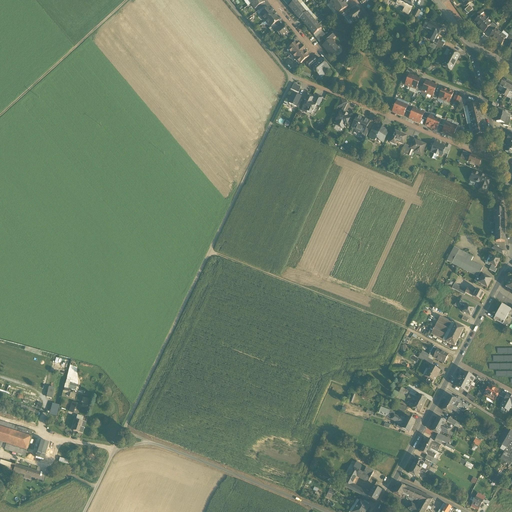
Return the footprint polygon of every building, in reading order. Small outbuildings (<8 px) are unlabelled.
[(265,3),(262,0),(257,0),(251,4),(255,10),(256,9),(263,4),(265,3)] [(330,4),(334,9),(344,2),(342,0),(335,0),(332,2),(330,4)] [(396,4),(410,12),(412,8),(416,0),(397,0),(397,1),(398,1),(396,4)] [(296,1),(293,3),(289,7),(292,11),(300,5),(296,1)] [(347,7),(344,2),(334,9),(338,14),(346,8),(347,7)] [(256,9),(258,12),(259,11),(265,7),(263,4),(256,9)] [(303,9),(300,5),(292,11),(296,16),(303,9)] [(469,6),(468,5),(467,6),(468,7),(464,11),(468,15),(473,10),(469,6)] [(265,22),(274,14),(269,8),(267,10),(262,14),(260,15),(263,18),(263,20),(265,22)] [(340,16),(344,14),(348,11),(346,8),(338,14),(340,16)] [(306,13),(303,9),(296,16),(299,20),(307,13),(306,13)] [(351,9),(348,11),(344,14),(347,17),(349,16),(349,15),(354,12),(351,9)] [(353,22),(354,22),(363,17),(357,9),(354,12),(349,15),(352,19),(351,20),(353,22)] [(311,17),(307,13),(299,20),(300,19),(303,23),(311,17)] [(279,21),(274,14),(265,22),(271,28),(279,21)] [(474,22),(479,27),(486,21),(481,16),(478,19),(478,18),(474,22)] [(311,17),(303,23),(307,27),(314,21),(311,17)] [(433,43),(434,43),(436,39),(442,28),(427,20),(423,28),(431,32),(427,39),(433,43)] [(318,25),(314,21),(307,27),(310,31),(318,25)] [(491,26),(486,21),(479,27),(484,33),(488,29),(491,26)] [(280,35),(283,38),(289,33),(286,30),(285,29),(285,28),(283,25),(279,29),(275,32),(279,36),(280,35)] [(321,30),(318,25),(310,31),(314,36),(320,30),(321,30)] [(314,36),(315,38),(322,32),(320,30),(314,36)] [(490,37),(495,41),(501,34),(496,30),(493,33),(490,37)] [(324,35),(322,32),(315,38),(317,40),(324,35)] [(324,39),(327,43),(330,40),(331,41),(334,38),(331,33),(324,39)] [(506,38),(501,34),(495,41),(501,46),(504,42),(506,38)] [(326,37),(324,35),(317,40),(319,43),(326,37)] [(436,47),(437,45),(439,41),(436,39),(434,43),(433,43),(432,45),(431,44),(429,49),(433,51),(436,47)] [(330,57),(332,57),(336,54),(337,54),(339,52),(339,51),(331,41),(330,40),(327,43),(324,46),(324,47),(327,52),(327,53),(330,57)] [(309,57),(304,51),(302,49),(297,43),(292,47),(288,51),(300,65),(309,57)] [(443,67),(451,71),(459,56),(451,52),(443,67)] [(306,63),(310,68),(311,67),(317,62),(313,58),(306,63)] [(316,72),(319,75),(322,73),(323,75),(329,70),(321,60),(319,62),(318,61),(317,62),(311,67),(313,69),(313,70),(313,71),(314,73),(316,73),(316,72)] [(405,86),(410,88),(415,78),(409,75),(405,86)] [(420,80),(415,78),(410,88),(416,90),(418,86),(420,80)] [(501,95),(504,96),(511,84),(504,80),(500,87),(504,89),(502,93),(501,95)] [(422,93),(427,95),(431,84),(426,82),(423,88),(421,92),(422,93)] [(437,87),(431,84),(427,95),(432,97),(434,93),(437,87)] [(301,88),(294,85),(291,90),(298,93),(301,88)] [(439,100),(444,101),(448,91),(442,89),(440,95),(438,99),(439,100)] [(453,93),(448,91),(444,101),(449,104),(453,93)] [(301,98),(293,94),(289,104),(296,108),(301,98)] [(316,105),(319,106),(323,98),(317,96),(314,102),(315,102),(315,103),(317,104),(316,105)] [(452,103),(458,105),(461,98),(455,96),(452,103)] [(302,111),(307,114),(307,113),(308,111),(310,110),(313,112),(313,111),(314,111),(315,109),(314,109),(316,105),(317,104),(315,103),(312,102),(313,99),(308,97),(306,101),(302,111)] [(340,109),(344,110),(347,104),(341,101),(338,108),(340,109)] [(392,112),(398,115),(402,104),(397,102),(395,106),(392,112)] [(408,106),(402,104),(398,115),(403,117),(406,111),(408,107),(408,106)] [(467,106),(468,113),(479,110),(478,104),(467,106)] [(409,119),(414,122),(419,111),(413,109),(411,113),(409,119)] [(468,113),(470,118),(481,116),(479,110),(468,113)] [(424,114),(419,111),(414,122),(420,124),(422,118),(424,114)] [(343,129),(344,127),(345,128),(350,118),(347,116),(348,115),(344,114),(344,115),(342,114),(340,113),(340,114),(337,120),(335,123),(337,124),(336,125),(343,129)] [(504,124),(506,115),(504,114),(499,113),(498,113),(499,113),(498,116),(496,122),(504,124)] [(425,126),(431,129),(435,118),(430,116),(428,120),(425,126)] [(470,118),(471,124),(482,122),(481,116),(470,118)] [(363,132),(364,133),(366,129),(369,123),(362,119),(358,117),(352,129),(356,131),(357,130),(363,132)] [(441,121),(435,118),(431,129),(436,131),(439,125),(441,121)] [(471,124),(472,130),(483,128),(482,122),(471,124)] [(442,133),(447,135),(452,125),(446,123),(444,127),(442,133)] [(374,128),(375,128),(374,125),(368,137),(371,142),(373,143),(375,142),(377,137),(376,136),(375,135),(375,134),(372,132),(374,128)] [(457,127),(452,125),(447,135),(453,138),(455,132),(457,127)] [(376,136),(377,137),(379,139),(380,141),(383,143),(387,133),(385,132),(384,131),(380,129),(380,128),(379,129),(378,128),(377,128),(377,127),(375,128),(374,128),(372,132),(375,134),(375,135),(376,136)] [(485,134),(483,128),(472,130),(474,136),(485,134)] [(360,138),(365,140),(369,131),(366,129),(364,133),(363,132),(362,134),(360,138)] [(395,132),(392,141),(395,142),(403,146),(407,137),(395,132)] [(411,149),(412,150),(415,151),(417,152),(416,154),(421,156),(426,145),(414,140),(411,148),(411,149)] [(434,144),(431,153),(434,154),(434,155),(438,157),(438,156),(442,157),(443,154),(445,148),(434,144)] [(468,163),(479,167),(482,160),(471,155),(468,163)] [(472,178),(471,180),(476,182),(478,183),(477,184),(481,185),(478,192),(484,194),(486,187),(487,188),(491,180),(479,175),(479,174),(473,172),(471,178),(472,178)] [(495,210),(495,226),(504,226),(504,210),(495,210)] [(504,242),(504,226),(495,226),(496,242),(504,242)] [(492,249),(503,255),(504,252),(493,246),(492,249)] [(459,268),(478,278),(483,268),(471,262),(473,258),(466,254),(454,248),(447,262),(459,268)] [(491,257),(490,259),(491,260),(490,261),(488,260),(487,263),(489,264),(491,265),(495,267),(496,268),(500,260),(493,257),(492,257),(491,257)] [(484,287),(487,288),(492,280),(482,275),(478,283),(481,285),(484,287)] [(465,294),(467,290),(454,284),(452,289),(464,295),(465,294)] [(467,290),(465,294),(480,302),(484,294),(476,290),(476,291),(474,290),(472,293),(467,290)] [(474,309),(468,306),(466,305),(465,307),(462,312),(470,316),(474,309)] [(502,321),(504,322),(507,316),(508,315),(511,317),(511,311),(502,305),(502,306),(500,311),(499,311),(495,317),(502,321)] [(438,321),(435,326),(433,330),(431,335),(446,342),(455,325),(440,317),(438,321)] [(445,342),(454,347),(464,329),(455,324),(455,325),(446,342),(445,342)] [(429,356),(433,358),(438,350),(433,348),(429,356)] [(448,356),(438,350),(433,358),(444,364),(448,356)] [(428,358),(432,361),(433,358),(429,356),(423,352),(421,355),(423,356),(426,358),(428,358)] [(76,368),(69,366),(63,388),(68,389),(70,383),(77,385),(77,383),(76,368)] [(434,382),(437,377),(436,377),(439,371),(430,366),(428,370),(429,371),(426,377),(427,378),(434,382)] [(454,387),(467,393),(469,388),(468,387),(470,383),(472,384),(474,379),(462,372),(459,378),(457,381),(458,381),(454,387)] [(484,396),(494,402),(497,396),(499,392),(495,389),(492,387),(492,388),(489,386),(486,393),(484,396)] [(46,397),(52,398),(54,388),(48,387),(46,397)] [(477,396),(482,398),(483,396),(485,392),(480,390),(479,391),(477,396)] [(405,404),(406,401),(397,397),(398,396),(393,393),(391,397),(405,404)] [(399,393),(398,396),(397,397),(406,401),(408,398),(399,393)] [(466,397),(474,402),(475,399),(468,394),(466,397)] [(427,399),(419,395),(417,399),(415,402),(423,406),(427,399)] [(511,397),(508,395),(505,400),(501,409),(508,412),(511,407),(511,397)] [(449,396),(445,403),(453,407),(455,404),(457,400),(449,396)] [(423,406),(415,402),(414,405),(412,409),(414,410),(414,411),(415,412),(416,411),(420,413),(423,406)] [(452,410),(453,407),(445,403),(442,410),(450,414),(452,410)] [(386,418),(395,422),(398,424),(400,421),(401,419),(400,418),(394,415),(391,414),(392,412),(381,408),(378,415),(386,418)] [(438,417),(434,424),(442,428),(444,425),(446,421),(438,417)] [(406,420),(405,423),(404,425),(403,425),(402,426),(401,429),(402,429),(409,433),(411,429),(415,422),(407,418),(406,420)] [(73,431),(78,433),(80,427),(84,428),(85,424),(82,422),(76,420),(74,425),(73,431)] [(0,422),(0,427),(30,438),(32,432),(0,422)] [(439,435),(441,431),(442,428),(434,424),(431,431),(438,435),(439,435)] [(0,427),(0,442),(2,443),(6,444),(26,451),(30,438),(0,427)] [(502,455),(506,449),(511,441),(511,438),(511,432),(506,429),(504,433),(501,439),(501,440),(499,443),(502,445),(503,446),(504,445),(507,446),(506,448),(504,451),(504,452),(502,455)] [(423,445),(431,449),(434,443),(427,439),(423,445)] [(41,441),(37,453),(36,456),(35,458),(43,461),(48,443),(41,441)] [(440,446),(434,443),(431,449),(437,453),(441,446),(440,446)] [(24,456),(26,451),(6,444),(4,450),(24,456)] [(427,456),(429,452),(431,449),(423,445),(420,452),(427,456)] [(505,463),(511,453),(506,449),(502,455),(500,459),(505,463)] [(0,467),(13,472),(15,465),(0,460),(0,467)] [(416,460),(412,467),(420,471),(422,468),(424,464),(416,460)] [(356,463),(353,468),(359,471),(362,466),(356,463)] [(31,477),(34,478),(36,472),(19,467),(17,473),(24,475),(31,477)] [(419,473),(420,471),(412,467),(409,474),(417,478),(419,473)] [(357,476),(359,471),(353,468),(351,473),(357,476)] [(366,469),(364,474),(365,474),(365,473),(368,475),(368,476),(371,478),(374,473),(366,469)] [(352,485),(357,476),(351,473),(346,482),(352,485)] [(421,504),(419,507),(426,511),(433,499),(406,487),(406,488),(399,484),(393,493),(401,498),(403,494),(410,498),(409,500),(412,502),(414,500),(420,503),(421,504)] [(374,487),(370,495),(368,498),(376,502),(382,492),(374,487)] [(368,500),(368,498),(370,495),(362,491),(361,493),(360,495),(368,500)] [(476,507),(479,509),(483,502),(483,501),(483,502),(476,498),(472,505),(476,507)] [(360,501),(353,511),(365,511),(369,507),(367,506),(362,503),(360,501)]
